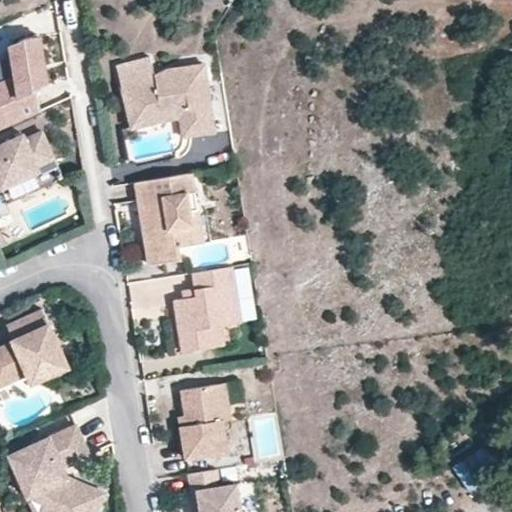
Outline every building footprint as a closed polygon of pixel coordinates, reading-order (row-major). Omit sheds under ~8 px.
[(56,88),(45,39),(15,51),(17,82),(0,88),(0,130),(42,114),(39,99),(56,88)] [(203,71),(202,62),(183,65),(185,74),(203,71)] [(130,124),(158,118),(177,117),(185,116),(187,128),(212,124),(203,71),(185,74),(183,65),(166,68),(156,75),(156,81),(118,87),(130,124)] [(177,117),(180,136),(213,131),(212,124),(187,128),(185,116),(177,117)] [(21,134),(12,138),(0,144),(0,186),(6,189),(32,177),(36,167),(51,160),(38,132),(23,139),(21,134)] [(140,182),(145,207),(140,208),(150,265),(179,260),(177,247),(195,244),(189,210),(197,209),(191,173),(140,182)] [(140,182),(135,183),(140,208),(145,207),(140,182)] [(197,209),(189,210),(195,244),(203,242),(197,209)] [(216,347),(213,328),(221,327),(241,323),(232,270),(232,265),(191,273),(194,290),(195,297),(182,300),(173,302),(175,317),(178,334),(185,333),(188,351),(216,347)] [(195,297),(194,290),(181,292),(182,300),(195,297)] [(13,342),(16,347),(8,351),(6,346),(0,348),(0,388),(27,376),(31,384),(55,374),(51,365),(46,353),(58,347),(41,312),(6,327),(13,342)] [(216,347),(224,345),(221,327),(213,328),(216,347)] [(185,333),(178,334),(181,353),(188,351),(185,333)] [(16,347),(13,342),(6,346),(8,351),(16,347)] [(58,347),(46,353),(51,365),(64,359),(58,347)] [(222,419),(230,418),(224,382),(216,383),(222,419)] [(181,389),(185,416),(187,425),(180,426),(185,459),(228,453),(222,419),(216,383),(181,389)] [(185,416),(179,417),(180,426),(187,425),(185,416)] [(60,480),(56,470),(63,468),(89,456),(75,428),(9,457),(27,498),(40,493),(48,510),(50,511),(65,511),(72,508),(80,511),(97,511),(104,494),(68,478),(60,480)] [(483,448),(454,467),(473,495),(501,475),(483,448)] [(193,508),(199,507),(200,511),(242,511),(237,484),(220,487),(217,467),(187,472),(193,508)] [(63,468),(56,470),(60,480),(68,478),(63,468)] [(80,511),(72,508),(65,511),(50,511),(48,510),(40,493),(27,498),(33,511),(80,511)]
